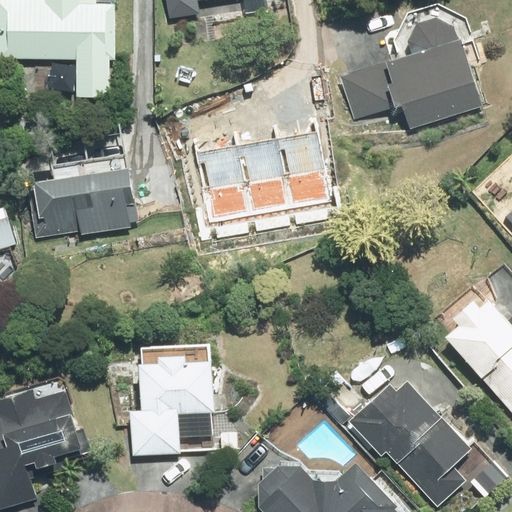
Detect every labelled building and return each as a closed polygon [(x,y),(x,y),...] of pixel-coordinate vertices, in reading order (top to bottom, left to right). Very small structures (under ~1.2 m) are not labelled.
[(98,6),(98,0),(4,0),(3,59),(81,61),(80,98),(113,98),(113,61),(120,62),(120,6),(98,6)] [(169,0),(172,18),(203,14),(202,1),(209,0),(169,0)] [(464,44),(460,29),(445,22),(423,28),(414,43),(419,58),(395,65),(395,62),(345,77),(358,121),(408,107),(415,130),(490,107),(471,42),(464,44)] [(253,74),(269,69),(266,60),(250,65),(253,74)] [(147,221),(139,171),(57,183),(57,180),(31,184),(39,237),(85,230),(85,235),(135,227),(134,223),(147,221)] [(511,316),(498,300),(489,308),(484,303),(463,320),(468,326),(453,338),(511,407),(511,316)] [(187,364),(187,356),(165,357),(165,364),(146,365),(147,410),(135,410),(136,425),(124,426),(124,436),(136,435),(136,449),(177,448),(176,409),(193,408),(193,394),(213,394),(213,363),(187,364)] [(473,449),(414,382),(402,393),(395,384),(352,422),(384,457),(389,452),(436,506),(465,481),(453,466),(473,449)] [(91,454),(73,392),(43,401),(41,393),(0,404),(0,405),(2,413),(0,413),(0,510),(40,500),(34,479),(71,468),(69,461),(91,454)] [(402,508),(364,465),(343,482),(320,480),(308,467),(266,467),(264,507),(267,511),(401,511),(400,510),(402,508)]
